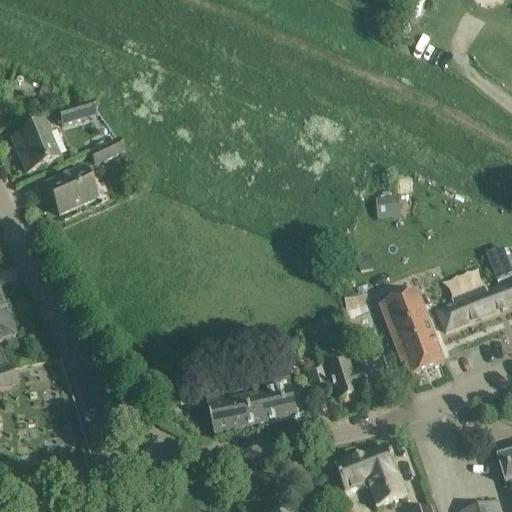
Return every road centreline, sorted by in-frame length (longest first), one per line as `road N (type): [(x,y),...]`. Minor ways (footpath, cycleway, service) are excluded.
road 1 (residential): [(0,195),(113,422),(172,468)]
road 2 (tertiary): [(172,468),(406,417)]
road 3 (tertiary): [(0,502),(172,468)]
